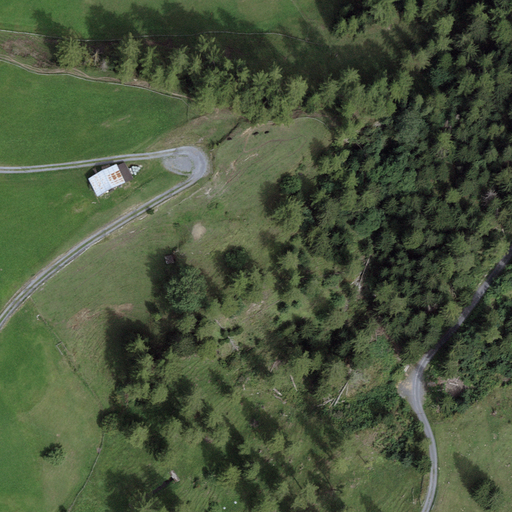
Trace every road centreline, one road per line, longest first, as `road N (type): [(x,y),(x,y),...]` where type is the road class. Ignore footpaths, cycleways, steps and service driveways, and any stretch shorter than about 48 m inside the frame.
road 1 (track): [(0,169),(183,150),(202,162),(198,175),(40,278),(0,322)]
road 2 (track): [(425,511),(433,451),(415,378),(511,249)]
